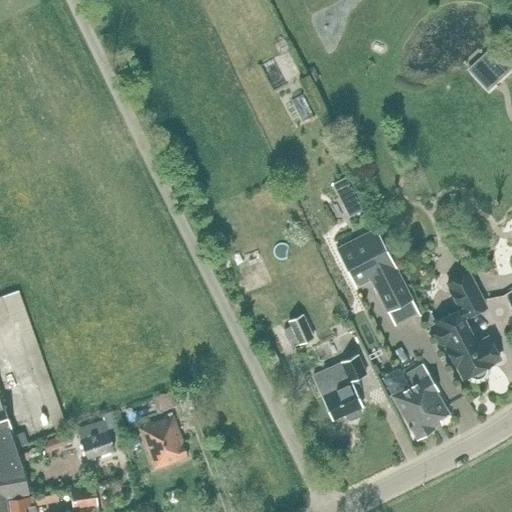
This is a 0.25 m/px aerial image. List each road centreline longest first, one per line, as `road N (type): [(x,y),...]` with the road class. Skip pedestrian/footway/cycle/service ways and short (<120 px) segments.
road 1 (unclassified): [(323,511),(71,0)]
road 2 (tertiary): [(334,511),(511,420)]
